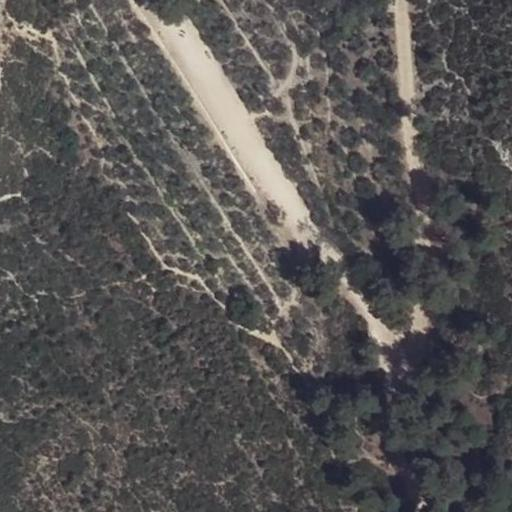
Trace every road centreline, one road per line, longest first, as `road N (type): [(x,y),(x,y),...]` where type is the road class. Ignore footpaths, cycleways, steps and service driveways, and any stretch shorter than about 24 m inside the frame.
road 1 (track): [(434,511),(399,451),(394,371),(380,324),(160,0)]
road 2 (track): [(403,0),(408,141),(422,205),(411,355),(394,371)]
